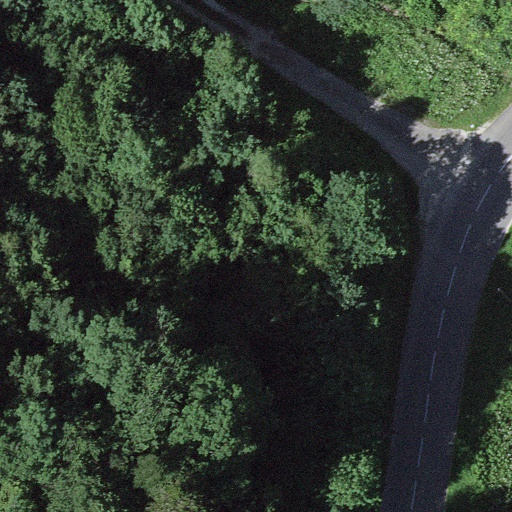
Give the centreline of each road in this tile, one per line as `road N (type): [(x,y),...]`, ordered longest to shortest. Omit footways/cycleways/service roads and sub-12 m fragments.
road 1 (secondary): [(511,157),(477,211),(459,259),(410,511)]
road 2 (track): [(188,0),(477,211)]
